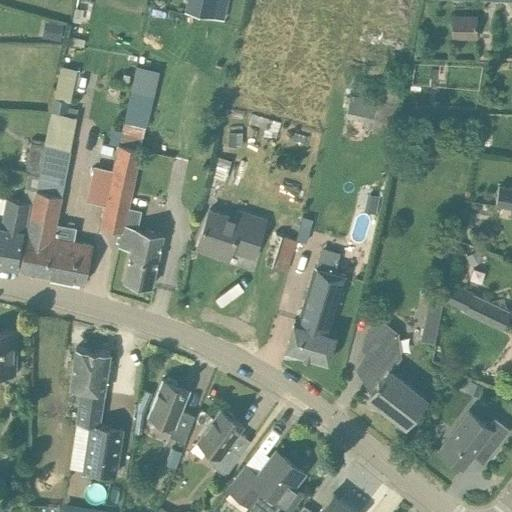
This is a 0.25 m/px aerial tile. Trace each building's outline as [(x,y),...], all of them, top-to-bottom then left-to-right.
[(216,0),(189,0),(188,9),(214,15),(216,0)] [(477,14),(453,14),(453,39),(477,39),(477,14)] [(25,239),(19,268),(85,281),(93,243),(52,236),(75,115),(66,114),(69,100),(71,101),(77,68),(60,65),(45,140),(37,174),(31,206),(32,206),(26,239),(25,239)] [(130,74),(124,72),(122,79),(129,81),(130,74)] [(404,90),(382,84),(378,100),(350,94),(345,115),(364,120),(362,127),(393,135),(404,90)] [(149,135),(159,92),(134,86),(124,130),(149,135)] [(37,174),(45,140),(32,137),(26,168),(28,169),(22,201),(7,198),(1,227),(0,226),(0,264),(19,268),(25,239),(26,239),(32,206),(31,206),(37,174)] [(124,145),(121,144),(111,186),(133,192),(143,149),(124,145)] [(108,179),(93,175),(87,199),(103,203),(108,179)] [(511,186),(499,184),(496,203),(511,206),(511,186)] [(133,192),(111,186),(102,226),(122,230),(124,223),(126,223),(127,217),(133,192)] [(380,194),(371,192),(367,210),(376,212),(380,194)] [(197,247),(214,252),(229,257),(232,249),(254,257),(267,217),(237,207),(235,215),(210,207),(197,247)] [(377,212),(354,209),(350,242),(372,245),(377,212)] [(126,223),(124,223),(122,230),(119,245),(132,248),(125,279),(151,285),(164,233),(126,223)] [(290,268),(301,237),(287,232),(275,263),(290,268)] [(339,258),(319,252),(315,264),(335,270),(339,258)] [(295,318),(292,330),(286,349),(327,361),(336,330),(329,328),(346,274),(335,270),(315,264),(299,319),(295,318)] [(502,328),(511,310),(473,292),(464,310),(502,328)] [(428,300),(420,339),(436,342),(444,303),(428,300)] [(369,352),(358,367),(377,383),(371,391),(369,394),(406,423),(418,407),(426,397),(389,369),(400,356),(399,349),(397,332),(378,317),(366,332),(363,347),(369,352)] [(0,370),(16,371),(16,349),(17,329),(0,328),(0,370)] [(111,352),(76,347),(70,386),(82,388),(105,391),(111,352)] [(189,388),(163,378),(149,414),(162,419),(165,429),(171,431),(169,435),(184,441),(195,414),(181,408),(189,388)] [(104,391),(82,388),(77,421),(90,423),(99,424),(99,423),(104,391)] [(39,401),(35,425),(60,429),(63,404),(39,401)] [(243,424),(221,407),(198,439),(209,447),(208,449),(209,460),(214,463),(213,464),(226,474),(240,454),(228,445),(243,424)] [(511,428),(494,416),(488,424),(470,409),(439,449),(463,467),(477,449),(488,457),(511,428)] [(99,424),(90,423),(83,469),(117,475),(124,428),(99,424)] [(229,488),(245,500),(260,511),(270,511),(280,500),(290,507),(302,492),(292,484),(304,470),(277,449),(257,474),(246,466),(229,488)] [(314,511),(305,504),(298,511),(358,511),(333,492),(318,511),(314,511)] [(109,511),(110,510),(65,503),(63,511),(109,511)]
